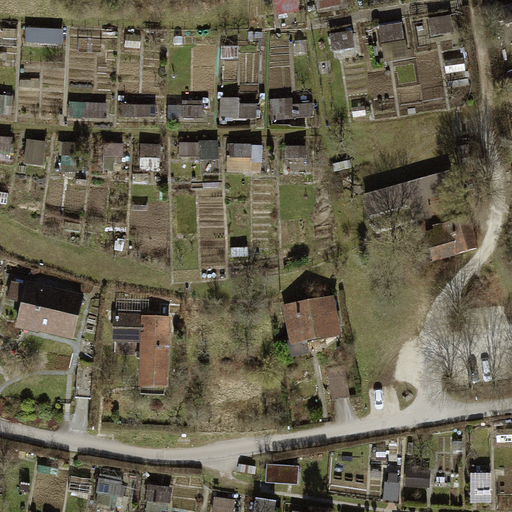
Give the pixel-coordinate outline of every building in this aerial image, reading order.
[(455,14),(433,19),(437,36),(459,32),(455,14)] [(389,61),(415,54),(406,20),(380,27),(389,61)] [(316,121),(317,101),(276,100),(275,119),(316,121)] [(236,143),(236,170),(265,171),(265,144),(236,143)] [(448,170),(390,191),(405,233),(463,212),(448,170)] [(87,298),(28,286),(18,332),(77,345),(87,298)] [(19,322),(23,301),(10,298),(6,319),(19,322)] [(365,299),(288,306),(292,358),(370,351),(365,299)] [(196,313),(127,310),(126,346),(169,347),(167,407),(192,408),(196,313)] [(335,397),(352,397),(352,373),(335,373),(335,397)] [(304,482),(304,464),(273,464),(272,482),(304,482)] [(497,473),(477,473),(478,502),(499,501),(497,473)] [(109,476),(102,499),(123,505),(129,482),(109,476)]
